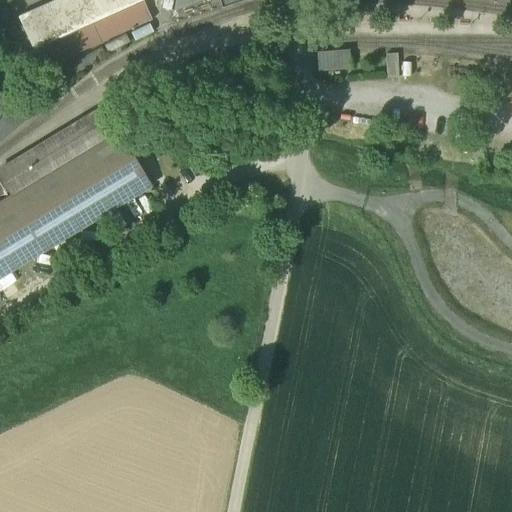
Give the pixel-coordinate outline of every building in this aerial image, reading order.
[(54,0),(18,16),(33,50),(43,45),(51,65),(130,30),(129,29),(151,19),(142,0),(54,0)] [(175,0),(173,11),(205,0),(175,0)] [(349,51),(316,53),(317,74),(350,72),(349,51)] [(8,99),(0,112),(0,140),(27,118),(33,106),(9,94),(7,98),(8,99)] [(101,107),(0,168),(0,176),(4,183),(11,195),(116,131),(101,107)] [(0,278),(150,187),(116,131),(11,195),(0,201),(0,278)]
